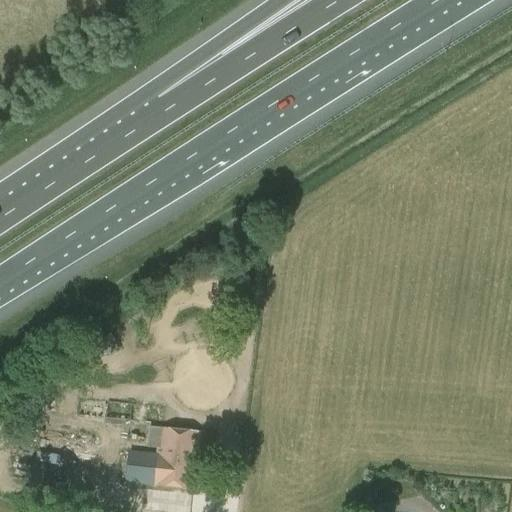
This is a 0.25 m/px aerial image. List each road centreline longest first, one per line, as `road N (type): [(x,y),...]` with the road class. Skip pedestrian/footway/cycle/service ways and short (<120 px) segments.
road 1 (motorway): [(0,281),(442,0)]
road 2 (motorway): [(342,0),(167,110)]
road 3 (motorway): [(167,110),(0,220)]
road 4 (motorway): [(299,0),(167,110)]
